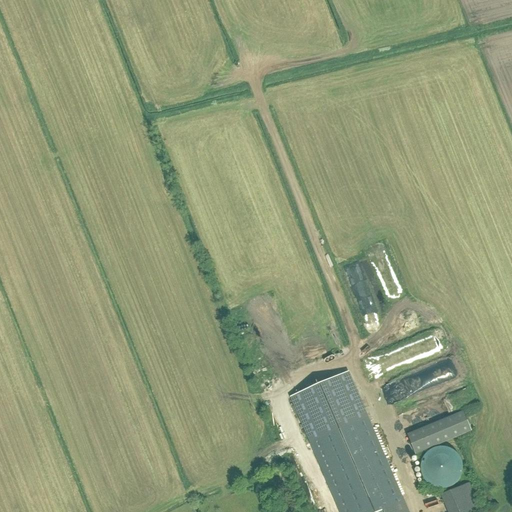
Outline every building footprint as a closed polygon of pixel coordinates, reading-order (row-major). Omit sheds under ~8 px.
[(367,372),(374,369),(369,360),(362,364),(367,372)] [(325,437),(357,511),(407,511),(403,502),(348,373),(291,397),(311,444),(325,437)] [(463,412),(407,435),(415,455),(471,431),(463,412)] [(448,488),(449,488),(450,487),(451,487),(453,486),(454,486),(455,485),(456,484),(457,483),(458,482),(458,481),(459,480),(460,479),(460,478),(461,477),(461,475),(462,474),(462,473),(462,472),(463,470),(463,469),(463,468),(463,466),(462,465),(462,464),(462,463),(462,461),(461,460),(461,459),(460,458),(459,457),(459,456),(458,455),(457,454),(456,453),(455,452),(454,451),(453,450),(452,450),(451,449),(449,449),(448,448),(447,448),(446,448),(444,447),(443,447),(442,447),(440,447),(439,447),(438,448),(437,448),(435,448),(434,449),(433,449),(432,450),(431,450),(430,451),(429,452),(427,453),(427,454),(426,454),(425,455),(424,456),(423,458),(423,459),(422,460),(422,461),(421,462),(421,464),(421,465),(421,466),(420,467),(420,469),(420,470),(421,471),(421,473),(421,474),(421,475),(422,476),(422,477),(423,479),(424,480),(424,481),(425,482),(426,483),(427,484),(428,485),(429,485),(430,486),(431,487),(432,487),(434,488),(435,488),(436,489),(437,489),(439,489),(440,489),(441,489),(442,489),(444,489),(445,489),(446,489),(448,488)] [(433,507),(446,501),(450,511),(462,511),(463,511),(462,511),(461,511),(458,503),(462,501),(459,495),(445,501),(442,494),(430,500),(433,507)]
